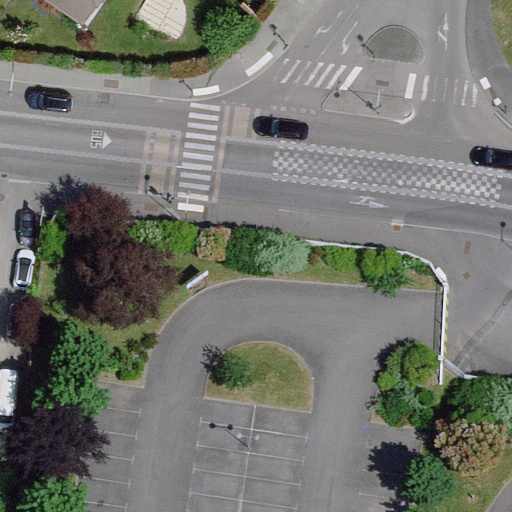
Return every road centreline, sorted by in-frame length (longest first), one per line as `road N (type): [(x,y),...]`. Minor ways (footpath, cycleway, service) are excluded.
road 1 (tertiary): [(282,165),(0,132)]
road 2 (residential): [(369,0),(320,75),(282,165)]
road 3 (residential): [(452,184),(454,0)]
road 4 (tertiary): [(452,184),(282,165)]
